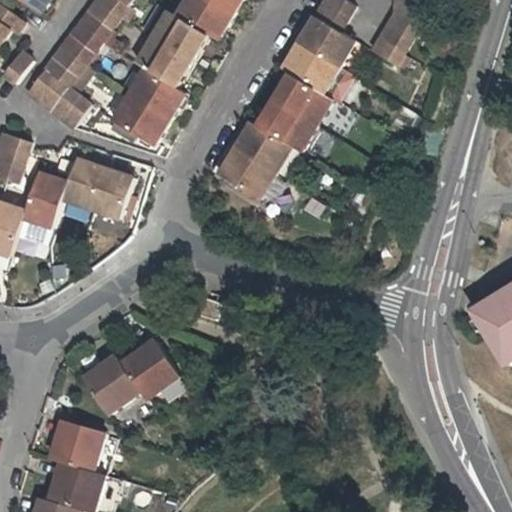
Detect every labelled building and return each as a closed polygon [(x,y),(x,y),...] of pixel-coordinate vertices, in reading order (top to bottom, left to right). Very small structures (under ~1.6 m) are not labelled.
[(22,0),(42,15),(52,0),(22,0)] [(123,17),(100,0),(97,0),(90,10),(115,28),(123,17)] [(132,6),(124,0),(100,0),(123,17),(132,6)] [(213,0),(187,0),(178,15),(212,35),(220,40),(236,13),(213,0)] [(213,0),(236,13),(244,0),(213,0)] [(327,0),(325,4),(351,19),(358,7),(346,0),(327,0)] [(0,47),(12,31),(18,35),(28,22),(0,1),(0,47)] [(399,1),(399,16),(428,24),(429,2),(399,1)] [(317,17),(344,32),(351,19),(325,4),(317,17)] [(81,22),(106,40),(115,28),(90,10),(81,22)] [(212,35),(178,15),(170,11),(155,36),(196,61),(212,35)] [(390,27),(416,43),(428,24),(399,16),(390,27)] [(317,17),(301,42),(343,68),(359,41),(344,32),(317,17)] [(81,22),(72,34),(97,52),(106,40),(81,22)] [(383,39),(410,55),(416,43),(390,27),(383,39)] [(97,52),(72,34),(64,45),(89,64),(97,52)] [(147,68),(180,88),(196,61),(155,36),(138,63),(147,68)] [(375,51),(402,68),(410,55),(383,39),(375,51)] [(285,69),(294,75),(327,94),(343,68),(301,42),(285,69)] [(64,45),(55,58),(79,76),(89,64),(64,45)] [(10,67),(3,75),(16,85),(34,60),(21,51),(10,67)] [(46,70),(57,78),(70,88),(78,94),(97,69),(89,64),(79,76),(55,58),(46,70)] [(189,93),(180,88),(147,68),(132,95),(173,120),(189,93)] [(357,77),(343,68),(327,94),(335,100),(341,104),(357,77)] [(57,78),(46,70),(28,94),(39,103),(57,78)] [(335,100),(327,94),(294,75),(277,102),(319,127),(335,100)] [(70,88),(57,78),(39,103),(52,112),(70,88)] [(63,120),(81,95),(78,94),(70,88),(52,112),(63,120)] [(93,105),(81,95),(63,120),(74,129),(93,105)] [(132,95),(116,122),(158,146),(173,120),(132,95)] [(277,102),(262,127),(295,148),(303,153),(319,127),(277,102)] [(262,127),(253,122),(236,149),(279,175),(295,148),(262,127)] [(26,158),(0,149),(0,164),(22,171),(26,158)] [(236,149),(220,175),(262,201),(279,175),(236,149)] [(78,158),(70,182),(65,200),(93,209),(107,168),(78,158)] [(0,180),(5,182),(17,186),(22,171),(0,164),(0,180)] [(123,219),(137,178),(107,168),(93,209),(123,219)] [(25,218),(55,228),(70,182),(39,172),(39,173),(27,211),(25,218)] [(0,202),(0,253),(12,257),(19,235),(25,218),(27,211),(0,202)] [(19,235),(50,246),(55,228),(25,218),(19,235)] [(511,292),(477,314),(489,333),(511,370),(511,292)] [(481,338),(489,333),(482,323),(475,327),(481,338)] [(143,391),(151,402),(183,376),(156,341),(123,363),(143,391)] [(85,378),(113,415),(143,391),(123,363),(116,356),(85,378)] [(68,419),(57,458),(67,461),(99,470),(109,432),(68,419)] [(107,473),(99,470),(67,461),(55,500),(88,509),(96,511),(107,473)] [(55,500),(44,496),(39,511),(87,511),(88,509),(55,500)]
